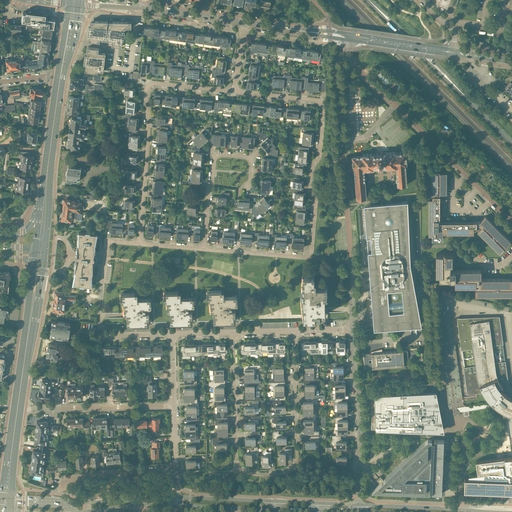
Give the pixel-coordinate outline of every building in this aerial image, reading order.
[(252,0),(251,8),(258,9),(260,0),(256,0),(252,0)] [(460,0),(458,7),(475,14),(476,0),(460,0)] [(38,26),(45,27),(45,28),(52,29),(52,27),(53,27),(54,19),(44,18),(44,14),(24,11),(24,12),(23,11),(23,12),(22,12),(21,21),(22,21),(21,22),(23,23),(38,25),(38,26)] [(91,23),(89,40),(100,41),(101,38),(106,39),(108,20),(96,20),(96,21),(95,21),(93,21),(92,21),(92,22),(91,23)] [(128,27),(131,27),(132,21),(109,21),(107,39),(112,39),(112,45),(122,46),(124,31),(124,30),(124,29),(125,29),(125,28),(126,28),(127,27),(128,27)] [(22,28),(23,26),(11,25),(10,35),(20,36),(21,28),(22,28)] [(152,37),(154,26),(153,26),(151,26),(150,26),(149,26),(149,28),(145,27),(143,35),(152,37)] [(155,26),(154,26),(152,37),(157,38),(157,41),(160,41),(161,38),(162,30),(158,29),(158,28),(157,27),(156,27),(155,27),(155,26)] [(52,31),(52,29),(45,28),(42,27),(42,29),(39,29),(39,30),(38,33),(41,33),(41,37),(38,37),(38,42),(31,41),(31,43),(34,44),(49,46),(50,43),(51,42),(51,40),(50,39),(50,38),(50,36),(51,36),(51,34),(52,34),(53,33),(52,31)] [(166,30),(162,30),(161,38),(169,39),(171,29),(170,29),(169,29),(168,29),(167,29),(166,29),(166,30)] [(169,39),(178,41),(179,32),(175,31),(175,30),(174,30),(174,29),(173,29),(172,29),(171,29),(169,39)] [(183,33),(179,32),(178,41),(186,42),(188,31),(187,31),(186,31),(185,31),(184,31),(183,31),(183,33)] [(195,43),(195,42),(196,35),(192,34),(192,33),(192,32),(191,32),(190,32),(189,31),(188,31),(186,42),(195,43)] [(196,34),(196,35),(195,42),(204,44),(205,33),(204,33),(203,33),(202,33),(201,33),(200,35),(196,34)] [(212,45),(214,37),(210,36),(210,35),(209,34),(208,34),(207,34),(206,33),(205,33),(204,44),(212,45)] [(212,45),(221,46),(223,36),(222,36),(221,36),(220,36),(218,36),(218,37),(214,37),(212,45)] [(223,36),(221,46),(230,48),(231,39),(227,38),(227,37),(226,37),(225,36),(224,36),(223,36)] [(259,52),(261,42),(260,41),(259,41),(258,41),(257,41),(256,42),(256,43),(249,42),(247,52),(250,53),(252,53),(254,53),(254,51),(259,52)] [(265,44),(265,43),(264,42),(263,42),(262,42),(261,42),(259,52),(268,53),(269,45),(265,44)] [(39,51),(48,52),(49,51),(49,50),(49,49),(49,46),(34,44),(33,50),(39,51)] [(269,45),(268,53),(277,55),(278,44),(277,44),(276,44),(275,44),(274,44),(273,44),(273,45),(269,45)] [(279,44),(278,44),(277,55),(285,56),(286,47),(282,47),(283,45),(282,45),(281,45),(280,44),(279,44)] [(88,47),(86,61),(85,70),(98,72),(98,70),(103,71),(106,52),(99,52),(99,48),(88,47)] [(286,47),(285,56),(294,57),(295,47),(294,47),(293,47),(292,47),(291,47),(291,48),(286,47)] [(296,47),(295,47),(294,57),(302,58),(304,50),(300,49),(300,48),(299,48),(298,47),(297,47),(296,47)] [(309,49),(308,49),(308,51),(304,50),(302,58),(311,60),(313,49),(312,49),(311,49),(310,49),(309,49)] [(313,49),(311,60),(320,61),(321,53),(317,52),(317,51),(316,50),(315,50),(314,50),(313,49)] [(48,52),(39,51),(38,59),(38,60),(36,59),(33,59),(32,60),(29,61),(29,59),(25,60),(24,54),(21,54),(21,57),(16,57),(16,59),(12,59),(14,70),(14,71),(17,71),(17,69),(20,69),(20,68),(22,68),(21,61),(25,60),(26,67),(29,67),(31,67),(32,68),(40,67),(40,65),(46,66),(47,61),(48,61),(48,60),(48,59),(48,58),(48,57),(48,52)] [(227,63),(227,62),(225,61),(226,57),(219,56),(218,56),(216,65),(227,66),(227,65),(227,64),(227,63)] [(10,71),(14,71),(14,70),(12,59),(12,58),(5,59),(5,62),(4,63),(5,67),(6,67),(7,70),(10,70),(10,71)] [(164,63),(159,63),(158,75),(159,75),(160,75),(161,75),(162,74),(163,74),(163,73),(167,73),(168,62),(168,59),(165,59),(164,63)] [(146,71),(150,72),(151,60),(147,60),(147,62),(142,61),(141,73),(142,73),(143,73),(144,73),(145,72),(146,71)] [(157,74),(158,75),(159,63),(155,62),(155,60),(151,60),(150,72),(154,72),(154,73),(155,74),(156,74),(157,74)] [(249,68),(249,69),(259,71),(260,62),(258,62),(252,61),(251,65),(250,65),(249,66),(249,67),(249,68)] [(172,62),(168,62),(167,73),(171,74),(171,75),(172,75),(173,76),(174,76),(175,76),(177,65),(172,64),(172,62)] [(181,65),(177,65),(175,76),(177,76),(178,76),(179,76),(180,76),(180,75),(184,75),(185,64),(182,63),(181,65)] [(185,64),(184,75),(188,76),(188,77),(189,77),(190,78),(191,78),(192,78),(193,78),(194,67),(189,66),(189,64),(185,64)] [(199,67),(194,67),(193,78),(194,78),(195,78),(196,78),(197,78),(197,77),(202,77),(203,65),(199,65),(199,67)] [(227,67),(227,66),(216,65),(215,73),(224,74),(224,70),(225,71),(226,70),(226,69),(226,68),(227,67)] [(380,65),(372,74),(384,86),(392,78),(380,65)] [(250,74),(249,78),(258,80),(259,71),(249,69),(248,70),(248,71),(248,72),(248,73),(249,74),(250,74)] [(224,74),(215,73),(212,73),(211,77),(214,77),(214,82),(220,83),(220,85),(224,86),(224,82),(224,81),(224,80),(224,79),(223,79),(224,74)] [(277,87),(278,87),(279,76),(274,75),(274,73),(271,73),(269,84),(274,85),(273,86),(274,86),(275,87),(276,87),(277,87)] [(283,86),(287,86),(288,75),(284,74),(284,76),(279,76),(278,87),(279,87),(280,87),(281,87),(282,87),(283,86)] [(294,89),(295,89),(296,78),(292,77),(292,75),(288,75),(287,86),(291,87),(291,88),(292,88),(293,89),(294,89)] [(299,89),(300,89),(300,87),(304,88),(305,76),(301,76),(301,78),(296,78),(295,89),(296,89),(297,89),(299,89)] [(305,76),(304,88),(308,88),(308,90),(309,90),(310,90),(311,91),(312,91),(314,79),(309,79),(309,77),(305,76)] [(84,78),(78,77),(76,77),(71,77),(70,88),(79,89),(79,90),(79,93),(86,94),(87,91),(86,91),(87,83),(85,83),(85,82),(83,81),(84,80),(84,78)] [(246,85),(246,86),(246,89),(249,90),(250,87),(256,88),(258,80),(249,78),(249,83),(247,82),(247,83),(247,84),(246,85)] [(316,91),(317,91),(317,89),(325,90),(325,78),(319,78),(318,80),(314,79),(312,91),(313,91),(314,91),(315,91),(316,91)] [(124,97),(127,97),(131,97),(132,94),(135,95),(135,89),(132,88),(132,87),(126,86),(126,88),(125,88),(124,97)] [(30,88),(29,96),(36,97),(36,94),(42,95),(42,94),(43,94),(44,91),(42,91),(43,90),(30,88)] [(154,103),(162,104),(163,96),(159,95),(159,94),(158,93),(157,93),(156,93),(155,93),(153,92),(152,96),(154,96),(154,103)] [(79,93),(78,96),(69,95),(68,103),(80,105),(82,105),(83,101),(84,101),(84,97),(86,97),(86,94),(79,93)] [(167,96),(163,96),(162,104),(171,105),(172,94),(170,94),(169,94),(168,95),(167,96)] [(172,94),(171,105),(180,106),(181,97),(176,97),(177,96),(176,95),(175,95),(174,95),(173,95),(172,94)] [(185,98),(181,97),(180,106),(188,107),(189,96),(188,96),(187,96),(186,96),(185,97),(185,98)] [(190,96),(189,96),(188,107),(197,108),(198,99),(194,99),(194,97),(193,97),(192,97),(191,97),(190,96)] [(136,97),(131,97),(127,97),(127,105),(137,106),(137,100),(136,100),(136,97)] [(197,108),(206,109),(207,98),(206,98),(205,98),(204,98),(203,98),(202,98),(202,100),(198,99),(197,108)] [(214,110),(215,101),(211,101),(211,99),(210,99),(209,99),(209,98),(208,98),(207,98),(206,109),(214,110)] [(27,107),(29,107),(39,109),(40,101),(30,100),(30,104),(27,103),(27,107)] [(220,100),(219,100),(219,101),(215,101),(214,110),(214,112),(217,112),(218,111),(218,110),(223,110),(224,100),(223,100),(222,100),(221,100),(220,100)] [(225,100),(224,100),(223,110),(223,113),(231,114),(232,111),(232,103),(228,102),(229,101),(228,101),(227,100),(226,100),(225,100)] [(236,103),(232,103),(232,111),(240,112),(241,102),(240,102),(239,102),(238,102),(237,102),(236,103)] [(242,102),(241,102),(240,112),(240,115),(249,116),(249,113),(250,105),(246,104),(246,103),(245,103),(244,102),(243,102),(242,102)] [(79,113),(80,105),(68,103),(67,111),(79,113)] [(254,105),(250,105),(249,113),(257,114),(259,104),(257,103),(256,103),(255,104),(254,104),(254,105)] [(260,104),(259,104),(257,114),(266,115),(267,106),(263,106),(263,105),(262,104),(261,104),(260,104)] [(126,114),(129,114),(133,115),(133,112),(136,112),(137,106),(127,105),(126,114)] [(272,105),(271,106),(271,107),(267,106),(266,115),(275,116),(276,105),(275,105),(274,105),(273,105),(272,105)] [(278,106),(276,105),(275,116),(283,117),(284,108),(280,108),(280,107),(279,106),(278,106)] [(28,114),(38,116),(39,109),(29,107),(28,114)] [(290,107),(289,107),(289,109),(284,108),(283,117),(292,118),(293,107),(292,107),(291,107),(290,107)] [(294,107),(293,107),(292,118),(301,119),(302,110),(297,110),(298,108),(297,108),(296,108),(295,107),(294,107)] [(307,109),(306,109),(306,111),(302,110),(301,119),(310,120),(310,113),(312,113),(313,109),(310,109),(309,109),(308,109),(307,109)] [(37,123),(38,116),(28,114),(27,114),(27,117),(24,117),(24,123),(33,123),(33,122),(37,123)] [(71,117),(70,125),(84,127),(88,127),(88,124),(87,124),(87,119),(87,115),(79,115),(77,114),(76,117),(71,117)] [(129,114),(128,123),(138,124),(139,118),(137,118),(137,115),(133,115),(129,114)] [(156,125),(161,126),(161,125),(165,126),(166,117),(155,116),(155,122),(156,122),(156,125)] [(138,130),(138,124),(128,123),(125,123),(124,132),(127,132),(130,132),(135,132),(135,129),(138,130)] [(83,131),(84,127),(70,125),(69,133),(85,135),(85,131),(83,131)] [(158,128),(157,134),(167,135),(168,130),(171,130),(172,126),(165,126),(161,125),(161,126),(161,128),(158,128)] [(304,129),(303,137),(313,138),(313,132),(312,132),(312,129),(304,129)] [(31,144),(35,144),(35,142),(36,142),(37,132),(27,131),(26,141),(31,141),(31,144)] [(208,139),(211,139),(212,134),(212,132),(208,131),(205,134),(202,131),(197,135),(205,144),(207,142),(207,140),(208,139)] [(127,140),(130,141),(140,141),(140,136),(139,135),(139,133),(135,132),(130,132),(127,132),(127,140)] [(84,138),(85,135),(69,133),(68,141),(79,142),(79,138),(84,138)] [(158,143),(166,143),(167,135),(157,134),(157,140),(158,140),(158,143)] [(220,135),(212,134),(211,139),(211,143),(213,143),(213,144),(219,145),(220,135)] [(192,149),(194,149),(199,149),(200,146),(201,145),(202,145),(205,144),(197,135),(193,139),(196,142),(192,145),(192,149)] [(229,135),(220,135),(219,145),(225,145),(225,142),(228,143),(229,135)] [(229,135),(228,143),(231,143),(231,146),(237,146),(237,143),(240,143),(240,136),(229,135)] [(261,146),(263,148),(272,141),(268,137),(264,139),(261,136),(258,135),(258,138),(257,143),(260,143),(261,145),(261,146)] [(249,137),(240,136),(240,143),(243,144),(242,147),(248,147),(249,137)] [(258,138),(249,137),(248,147),(254,148),(254,146),(257,146),(257,143),(258,138)] [(303,137),(302,146),(306,147),(311,147),(311,144),(312,144),(313,138),(303,137)] [(80,142),(79,142),(68,141),(67,146),(71,146),(71,148),(79,150),(80,142)] [(139,147),(140,141),(130,141),(129,149),(138,150),(138,147),(139,147)] [(267,152),(267,155),(272,155),(275,156),(275,152),(272,148),(275,146),(272,141),(263,148),(265,151),(266,151),(267,152)] [(156,151),(166,152),(166,143),(158,143),(158,146),(156,145),(156,151)] [(299,146),(298,154),(309,155),(309,149),(306,149),(306,147),(302,146),(299,146)] [(194,149),(193,157),(203,158),(204,152),(202,152),(203,149),(199,149),(194,149)] [(22,155),(21,161),(30,162),(31,160),(31,159),(32,159),(32,156),(32,155),(28,154),(28,152),(19,151),(18,155),(22,155)] [(157,157),(156,160),(165,161),(166,152),(156,151),(155,157),(157,157)] [(131,162),(138,162),(139,156),(137,156),(137,153),(127,152),(127,155),(128,156),(128,158),(127,158),(126,159),(125,160),(125,161),(125,162),(125,163),(126,163),(126,164),(127,164),(128,164),(129,164),(130,164),(130,163),(131,163),(131,162)] [(353,168),(350,168),(351,172),(355,172),(357,198),(366,197),(364,169),(376,168),(377,171),(384,171),(384,167),(396,166),(398,185),(407,185),(405,165),(407,165),(406,160),(407,160),(406,156),(405,152),(396,153),(396,152),(385,152),(385,153),(373,154),(373,153),(362,154),(362,155),(352,156),(353,160),(352,160),(353,164),(353,168)] [(262,157),(262,163),(272,164),(272,155),(267,155),(264,154),(264,157),(262,157)] [(298,154),(298,163),(303,164),(306,164),(307,161),(308,161),(309,155),(298,154)] [(193,157),(193,166),(200,167),(200,164),(203,164),(203,158),(193,157)] [(155,163),(154,169),(164,169),(165,161),(156,160),(156,163),(155,163)] [(31,162),(30,162),(21,161),(21,165),(19,164),(19,168),(25,169),(25,170),(27,170),(27,169),(30,169),(30,166),(31,166),(31,162)] [(69,165),(67,179),(67,182),(72,183),(72,180),(77,181),(78,176),(80,176),(81,167),(74,166),(75,164),(73,162),(71,162),(70,163),(69,165)] [(271,173),(272,164),(262,163),(261,169),(263,169),(262,172),(271,173)] [(305,167),(303,166),(303,164),(298,163),(295,163),(294,172),(295,172),(295,173),(301,174),(301,172),(304,173),(305,167)] [(193,166),(192,175),(202,176),(202,170),(199,169),(200,167),(193,166)] [(130,177),(130,176),(137,177),(137,171),(136,171),(136,168),(135,168),(132,167),(126,167),(126,170),(127,170),(127,173),(126,173),(125,173),(125,174),(124,174),(124,175),(124,176),(124,177),(124,178),(125,178),(125,179),(126,179),(127,179),(128,179),(129,178),(130,177)] [(155,177),(163,178),(164,169),(154,169),(154,175),(155,175),(155,177)] [(437,171),(437,172),(430,172),(430,198),(428,198),(429,226),(429,234),(432,234),(432,239),(443,239),(443,232),(473,233),(473,226),(478,226),(478,224),(480,224),(482,226),(477,232),(499,253),(504,249),(506,249),(506,248),(506,246),(511,242),(485,216),(480,221),(477,221),(441,221),(441,214),(441,201),(441,193),(447,193),(447,184),(447,172),(440,172),(439,171),(437,171)] [(202,181),(202,176),(192,175),(191,183),(200,184),(200,181),(202,181)] [(18,183),(28,184),(29,177),(18,176),(17,179),(19,179),(18,183)] [(260,185),(270,185),(271,177),(262,176),(262,179),(260,179),(260,185)] [(153,180),(153,186),(163,187),(163,178),(155,177),(155,180),(153,180)] [(293,189),(296,190),(300,190),(300,187),(303,187),(303,181),(300,181),(300,179),(295,179),(294,180),(293,180),(293,189)] [(129,192),(129,191),(136,192),(136,186),(135,186),(135,183),(134,182),(131,182),(125,182),(125,185),(126,185),(126,188),(125,188),(124,188),(123,188),(123,189),(123,190),(122,190),(122,191),(122,192),(123,192),(123,193),(124,193),(124,194),(125,194),(126,194),(127,194),(127,193),(128,193),(128,192),(129,192)] [(27,191),(28,184),(18,183),(18,187),(16,186),(16,190),(27,191)] [(261,193),(264,194),(269,194),(270,185),(260,185),(259,190),(261,191),(261,193)] [(153,195),(162,196),(163,187),(153,186),(152,192),(154,192),(153,195)] [(295,198),(305,199),(305,193),(304,193),(304,190),(300,190),(296,190),(295,198)] [(261,197),(259,199),(266,208),(270,204),(268,201),(271,198),(272,194),(269,194),(264,194),(264,196),(263,197),(261,197)] [(152,198),(151,203),(161,204),(162,196),(153,195),(153,198),(152,198)] [(217,205),(226,206),(226,197),(225,197),(225,195),(220,195),(220,196),(216,196),(216,202),(217,202),(217,205)] [(127,206),(134,206),(135,200),(133,200),(134,197),(132,197),(129,197),(124,196),(123,200),(125,200),(124,203),(123,203),(122,203),(122,204),(121,204),(121,205),(121,206),(121,207),(122,207),(122,208),(123,208),(124,209),(125,209),(125,208),(126,208),(127,208),(127,207),(127,206)] [(243,208),(244,198),(238,197),(238,199),(235,199),(234,207),(243,208)] [(63,203),(64,203),(63,209),(73,211),(73,210),(80,211),(80,209),(84,209),(84,205),(81,204),(81,202),(80,202),(80,201),(79,200),(77,200),(76,201),(73,201),(73,200),(70,200),(70,198),(66,198),(66,199),(65,199),(65,200),(63,199),(62,200),(62,202),(63,203)] [(243,208),(252,209),(252,204),(253,200),(250,200),(250,198),(244,198),(243,208)] [(297,207),(301,207),(301,205),(304,205),(305,199),(295,198),(294,204),(293,204),(293,207),(297,207)] [(255,204),(252,204),(252,209),(251,213),(255,213),(255,211),(259,208),(262,212),(266,208),(259,199),(256,201),(256,203),(255,204)] [(418,325),(415,289),(407,241),(410,241),(408,200),(364,207),(374,329),(418,325)] [(161,213),(161,204),(151,203),(151,209),(152,209),(152,212),(161,213)] [(188,206),(187,215),(196,215),(196,212),(197,213),(198,207),(195,206),(195,205),(189,204),(189,206),(188,206)] [(226,206),(217,205),(217,208),(215,208),(215,214),(218,214),(218,216),(224,216),(224,215),(225,215),(226,206)] [(297,207),(296,216),(306,217),(307,211),(305,211),(306,208),(301,207),(297,207)] [(73,212),(73,211),(63,209),(63,214),(61,214),(60,215),(60,217),(61,218),(62,218),(62,219),(63,219),(63,220),(66,221),(66,220),(71,220),(71,217),(75,217),(75,218),(82,219),(83,213),(73,212)] [(306,222),(306,217),(296,216),(296,225),(304,225),(305,222),(306,222)] [(109,220),(108,226),(108,228),(111,228),(111,231),(112,231),(112,232),(113,232),(114,233),(115,233),(116,233),(117,222),(117,221),(109,220)] [(125,229),(126,226),(126,222),(123,221),(123,223),(117,222),(116,233),(118,233),(119,233),(120,233),(121,233),(121,231),(122,232),(122,229),(125,229)] [(129,222),(126,222),(126,226),(125,229),(128,230),(128,232),(129,232),(129,234),(130,234),(131,234),(132,234),(134,234),(135,224),(129,223),(129,222)] [(147,230),(147,236),(148,236),(150,236),(152,235),(152,234),(153,234),(153,232),(156,232),(157,224),(154,224),(154,225),(148,225),(147,225),(146,225),(146,226),(145,226),(145,227),(145,228),(146,229),(147,230)] [(157,224),(156,232),(159,232),(159,235),(160,235),(160,236),(161,236),(162,237),(163,237),(164,237),(165,225),(157,224)] [(168,237),(169,237),(169,235),(170,236),(171,233),(174,233),(174,226),(165,225),(164,237),(166,237),(167,237),(168,237)] [(174,226),(174,233),(177,234),(176,236),(177,236),(177,237),(178,238),(179,238),(181,238),(182,238),(183,226),(183,225),(177,225),(177,226),(174,226)] [(185,238),(187,238),(187,237),(188,237),(188,235),(191,235),(192,227),(183,226),(182,238),(183,239),(184,238),(185,238)] [(192,227),(191,235),(194,235),(194,237),(195,237),(194,239),(197,240),(199,240),(200,229),(194,229),(195,227),(192,227)] [(220,237),(221,229),(212,229),(212,230),(211,230),(210,230),(210,231),(209,231),(209,232),(209,233),(209,234),(210,234),(210,235),(211,235),(211,241),(212,241),(213,241),(215,241),(216,241),(216,239),(217,239),(217,237),(220,237)] [(227,242),(228,242),(229,230),(221,229),(220,237),(223,238),(223,240),(224,240),(224,241),(225,242),(226,242),(227,242)] [(238,231),(229,230),(228,242),(229,242),(231,242),(232,242),(233,242),(233,241),(234,241),(234,238),(237,239),(238,231)] [(76,271),(75,274),(74,279),(74,283),(92,285),(92,273),(93,273),(93,264),(93,261),(96,262),(97,257),(94,257),(95,253),(96,246),(95,245),(98,233),(97,233),(79,231),(79,235),(78,243),(78,249),(77,254),(77,259),(76,265),(75,270),(76,271)] [(247,232),(238,231),(237,239),(240,239),(240,241),(241,241),(241,243),(242,243),(243,243),(244,244),(246,244),(247,232)] [(255,232),(247,232),(246,244),(247,244),(248,244),(249,244),(250,244),(251,242),(252,240),(255,240),(255,232)] [(263,245),(264,233),(255,232),(255,240),(258,240),(257,243),(258,243),(258,244),(259,245),(261,245),(262,245),(263,245)] [(273,234),(264,233),(263,245),(264,245),(265,245),(267,245),(268,245),(268,244),(269,244),(269,241),(272,242),(273,234)] [(281,234),(273,234),(272,242),(275,242),(275,244),(276,244),(276,246),(277,246),(278,246),(279,247),(280,247),(281,234)] [(286,243),(289,243),(290,235),(281,234),(280,247),(281,247),(283,247),(284,247),(285,246),(285,245),(286,245),(286,243)] [(293,246),(293,247),(294,247),(295,248),(296,248),(298,248),(299,236),(290,235),(289,243),(292,243),(292,246),(293,246)] [(307,237),(299,236),(298,248),(299,248),(300,248),(301,248),(302,248),(303,246),(303,247),(304,244),(307,245),(307,237)] [(455,286),(475,286),(481,286),(481,277),(481,274),(481,269),(481,268),(478,268),(451,268),(451,262),(454,262),(454,259),(454,250),(453,250),(453,253),(436,253),(436,273),(439,273),(439,278),(455,278),(455,286)] [(0,271),(0,288),(7,290),(9,272),(0,271)] [(123,293),(121,293),(121,298),(121,302),(124,302),(124,307),(124,312),(124,313),(124,314),(125,317),(125,318),(125,323),(127,323),(148,323),(152,323),(152,324),(153,324),(165,324),(165,322),(171,322),(191,322),(195,322),(195,323),(196,323),(208,323),(208,321),(214,321),(234,321),(239,320),(239,322),(252,322),(252,320),(258,320),(296,319),(302,319),(302,320),(313,320),(313,318),(315,318),(328,318),(328,312),(328,307),(326,307),(325,307),(325,297),(326,297),(327,297),(327,291),(327,285),(316,286),(316,281),(316,275),(314,275),(304,275),(303,275),(302,280),(302,286),(302,291),(301,291),(301,297),(302,302),(302,303),(270,303),(267,304),(267,306),(268,309),(257,313),(246,309),(246,304),(241,304),(238,304),(238,300),(236,300),(236,295),(233,295),(225,296),(224,296),(224,290),(209,291),(208,291),(208,296),(208,300),(211,300),(211,305),(198,305),(196,305),(195,305),(195,302),(193,302),(193,296),(190,296),(182,297),(181,297),(181,291),(166,292),(165,292),(165,297),(165,301),(167,301),(167,306),(154,306),(152,306),(152,303),(150,303),(150,297),(146,298),(139,298),(138,298),(138,292),(123,293)] [(481,286),(475,286),(475,295),(511,295),(511,277),(481,277),(481,286)] [(54,297),(54,310),(60,310),(59,313),(65,313),(65,300),(75,300),(75,295),(62,295),(62,290),(55,290),(55,297),(54,297)] [(0,322),(3,323),(4,315),(6,315),(8,315),(8,314),(9,312),(8,312),(9,311),(7,311),(7,307),(4,307),(5,304),(2,304),(2,302),(0,301),(0,322)] [(446,377),(450,408),(465,406),(451,314),(440,315),(437,316),(446,377)] [(511,397),(510,396),(508,395),(506,394),(505,393),(503,391),(501,389),(509,388),(505,361),(495,362),(492,345),(503,344),(499,316),(457,317),(461,349),(473,348),(476,365),(463,366),(467,394),(483,392),(485,393),(486,395),(487,396),(488,398),(489,399),(491,401),(492,402),(493,403),(501,402),(504,416),(507,416),(511,448),(511,450),(511,455),(476,461),(477,473),(468,474),(468,477),(465,477),(464,489),(511,491),(511,397)] [(70,330),(70,327),(70,326),(70,323),(53,321),(53,324),(52,325),(51,333),(52,333),(51,336),(68,338),(69,335),(70,332),(71,332),(71,331),(71,330),(70,330)] [(310,353),(310,340),(309,341),(308,341),(306,341),(305,341),(304,341),(304,342),(301,342),(301,353),(310,353)] [(316,341),(314,341),(313,341),(312,341),(310,340),(310,353),(319,352),(319,341),(316,341)] [(328,352),(327,351),(327,340),(326,340),(325,340),(324,340),(323,341),(322,341),(319,341),(319,352),(328,352)] [(333,341),(332,340),(331,340),(330,340),(328,340),(327,340),(327,351),(333,351),(333,354),(336,354),(336,341),(333,341)] [(340,340),(339,341),(336,341),(336,354),(340,353),(339,350),(345,350),(345,340),(343,340),(342,340),(340,340)] [(279,342),(276,342),(276,353),(285,353),(285,352),(286,352),(286,351),(287,351),(287,350),(287,349),(287,348),(286,348),(286,347),(285,347),(285,341),(284,341),(283,341),(281,341),(280,342),(279,342)] [(216,344),(217,355),(217,356),(220,356),(220,355),(226,355),(226,353),(227,353),(227,352),(228,351),(228,350),(227,350),(227,349),(226,349),(225,349),(225,342),(224,342),(223,343),(222,343),(221,343),(219,343),(219,344),(216,344)] [(245,342),(244,343),(241,343),(241,354),(250,354),(250,342),(249,342),(248,342),(247,342),(245,342)] [(251,342),(250,342),(250,354),(259,354),(259,343),(256,343),(254,342),(253,342),(252,342),(251,342)] [(259,343),(259,354),(259,355),(262,355),(262,352),(268,352),(267,342),(266,342),(265,342),(264,342),(263,342),(262,342),(262,343),(259,343)] [(267,342),(268,352),(268,354),(276,353),(276,342),(273,342),(272,342),(271,342),(270,342),(268,342),(267,342)] [(48,352),(47,359),(47,360),(51,360),(52,360),(52,359),(57,360),(59,350),(59,351),(61,350),(62,347),(61,346),(60,346),(58,344),(57,344),(49,343),(47,352),(48,352)] [(186,344),(185,344),(185,345),(181,345),(182,356),(191,355),(190,343),(189,343),(188,343),(187,344),(186,344)] [(191,343),(190,343),(191,355),(199,355),(199,344),(196,344),(195,344),(194,343),(193,343),(191,343)] [(203,354),(208,353),(208,343),(207,343),(205,343),(204,343),(203,343),(202,344),(199,344),(199,355),(203,355),(203,354)] [(213,355),(217,355),(216,344),(213,344),(213,343),(212,343),(211,343),(210,343),(209,343),(208,343),(208,353),(213,353),(213,355)] [(136,346),(136,357),(136,358),(140,358),(140,357),(145,357),(145,344),(143,345),(142,345),(141,345),(140,345),(139,345),(139,346),(136,346)] [(146,344),(145,344),(145,357),(154,356),(153,345),(150,345),(149,345),(148,345),(147,344),(146,344)] [(153,345),(154,356),(163,356),(162,355),(163,355),(164,354),(164,353),(165,353),(165,352),(164,351),(163,350),(162,350),(162,344),(161,344),(160,344),(159,344),(158,345),(156,345),(153,345)] [(109,345),(108,345),(106,346),(104,346),(104,347),(101,347),(101,359),(105,359),(105,358),(110,358),(110,345),(109,345)] [(119,357),(119,346),(116,346),(114,346),(113,346),(112,345),(111,345),(110,345),(110,358),(119,357)] [(123,345),(122,346),(119,346),(119,357),(128,357),(127,345),(126,345),(125,345),(124,345),(123,345)] [(128,357),(136,357),(136,346),(133,346),(132,345),(130,345),(129,345),(127,345),(128,357)] [(370,352),(371,353),(363,354),(364,369),(406,365),(405,350),(382,352),(381,349),(370,352)] [(305,371),(305,372),(315,372),(315,367),(320,366),(320,363),(304,364),(304,371),(305,371)] [(333,369),(333,372),(345,372),(345,371),(345,370),(344,370),(344,369),(344,368),(343,367),(343,366),(337,366),(337,363),(331,363),(331,368),(333,369)] [(273,369),(273,373),(284,373),(284,372),(285,372),(285,364),(268,364),(268,366),(273,369)] [(213,375),(224,374),(224,373),(225,373),(225,365),(208,366),(208,367),(213,368),(213,375)] [(245,374),(256,373),(256,369),(260,366),(260,365),(244,365),(244,373),(245,373),(245,374)] [(190,366),(190,369),(184,370),(184,371),(184,372),(183,372),(183,373),(183,374),(183,375),(183,376),(194,375),(194,372),(197,371),(196,366),(190,366)] [(304,374),(304,381),(320,381),(320,379),(315,377),(315,372),(305,372),(305,374),(304,374)] [(343,378),(343,376),(344,376),(344,375),(345,374),(345,373),(345,372),(333,372),(333,375),(331,376),(331,381),(333,381),(338,381),(337,378),(343,378)] [(244,375),(244,383),(261,382),(261,381),(256,378),(256,373),(245,374),(245,375),(244,375)] [(284,373),(273,373),(273,378),(268,381),(269,382),(285,382),(285,374),(284,374),(284,373)] [(151,383),(151,378),(151,374),(145,374),(145,378),(145,382),(149,382),(149,383),(149,395),(156,395),(156,383),(151,383)] [(224,374),(213,375),(213,378),(209,382),(209,383),(225,383),(225,376),(224,376),(224,374)] [(184,380),(184,382),(190,381),(190,384),(197,384),(197,379),(194,378),(194,375),(183,376),(183,377),(183,378),(184,379),(184,380)] [(41,387),(51,388),(51,384),(54,384),(55,376),(49,376),(48,380),(43,379),(42,382),(41,382),(40,386),(42,386),(41,387)] [(320,381),(304,381),(304,389),(305,389),(305,390),(314,390),(314,385),(315,385),(320,382),(320,381)] [(335,387),(335,390),(347,390),(347,389),(347,388),(346,387),(346,386),(345,386),(345,385),(345,384),(339,384),(339,381),(338,381),(333,381),(333,386),(335,387)] [(76,386),(76,397),(83,397),(83,388),(86,388),(86,382),(82,382),(82,384),(79,384),(79,386),(76,386)] [(261,382),(244,383),(244,390),(246,390),(246,391),(256,391),(256,386),(261,384),(261,382)] [(273,386),(273,391),(284,390),(284,389),(285,389),(285,382),(269,382),(269,384),(273,386)] [(76,397),(76,386),(72,386),(71,385),(69,385),(69,383),(65,383),(65,389),(68,389),(69,397),(76,397)] [(213,387),(214,392),(224,392),(224,390),(225,390),(225,383),(209,383),(209,385),(213,387)] [(183,393),(183,394),(195,393),(195,390),(197,389),(197,384),(190,384),(191,387),(185,388),(185,389),(184,390),(184,391),(183,392),(183,393)] [(52,388),(51,388),(41,387),(41,390),(40,390),(39,396),(40,396),(41,397),(42,398),(43,398),(44,397),(50,397),(50,393),(52,393),(52,388)] [(284,390),(273,391),(273,395),(269,398),(269,400),(272,400),(280,399),(285,399),(285,392),(284,392),(284,390)] [(314,390),(305,390),(305,391),(304,391),(304,399),(309,399),(315,398),(321,398),(321,397),(316,394),(316,390),(314,390)] [(345,396),(345,394),(346,394),(346,393),(346,392),(347,392),(347,391),(347,390),(335,390),(335,393),(333,394),(333,399),(335,399),(339,399),(339,396),(345,396)] [(256,391),(246,391),(246,393),(244,393),(245,400),(261,400),(261,398),(257,395),(256,391)] [(436,391),(411,392),(373,394),(373,395),(371,427),(376,427),(376,429),(444,431),(436,391)] [(224,392),(214,392),(214,397),(209,399),(209,401),(215,401),(221,401),(226,400),(226,393),(224,393),(224,392)] [(191,403),(192,403),(192,402),(197,402),(197,397),(195,396),(195,393),(183,394),(183,395),(184,396),(184,397),(184,398),(185,398),(185,400),(191,399),(191,403)] [(303,402),(303,403),(303,404),(302,404),(302,405),(302,406),(302,407),(302,408),(313,408),(313,405),(316,404),(315,398),(309,399),(309,402),(303,402)] [(280,399),(272,400),(272,406),(276,408),(276,412),(286,411),(286,405),(281,406),(280,399)] [(337,405),(337,408),(349,408),(349,407),(349,406),(348,406),(348,405),(348,404),(347,403),(347,402),(341,402),(341,399),(339,399),(335,399),(335,404),(337,405)] [(217,406),(218,410),(229,409),(229,408),(229,407),(228,407),(228,406),(228,405),(227,405),(227,403),(221,403),(221,401),(215,401),(215,406),(217,406)] [(199,402),(197,402),(192,402),(192,403),(192,405),(187,406),(187,407),(186,408),(186,409),(185,410),(185,411),(185,412),(197,411),(197,408),(199,407),(199,402)] [(250,406),(245,406),(245,412),(255,412),(255,409),(259,407),(259,403),(250,403),(250,406)] [(313,408),(302,408),(302,409),(302,410),(303,411),(303,412),(303,414),(309,414),(309,417),(316,416),(316,411),(313,411),(313,408)] [(347,414),(347,412),(348,412),(348,411),(348,410),(349,410),(349,409),(349,408),(337,408),(337,411),(335,412),(335,417),(341,417),(341,414),(347,414)] [(215,419),(222,418),(222,415),(228,415),(228,414),(228,413),(229,412),(229,411),(229,410),(229,409),(218,410),(218,413),(215,413),(215,419)] [(193,417),(193,420),(198,420),(199,420),(199,415),(197,414),(197,411),(185,412),(185,413),(185,414),(186,414),(186,415),(187,416),(187,418),(193,417)] [(250,422),(245,422),(245,428),(255,428),(255,424),(259,422),(259,415),(252,416),(253,419),(250,419),(250,422)] [(278,415),(272,415),(272,422),(276,424),(276,427),(286,427),(286,421),(281,421),(281,418),(278,418),(278,415)] [(316,416),(309,417),(309,420),(303,420),(303,421),(303,422),(303,423),(302,424),(302,425),(302,426),(314,425),(313,422),(316,422),(316,416)] [(338,423),(338,426),(349,426),(349,425),(349,424),(349,423),(348,422),(348,421),(348,420),(342,420),(341,417),(335,417),(335,422),(338,423)] [(75,418),(75,425),(79,425),(79,427),(87,427),(91,427),(90,421),(83,421),(83,418),(75,418)] [(123,427),(123,426),(122,418),(115,418),(115,427),(123,427)] [(152,421),(150,421),(150,425),(152,425),(153,429),(159,429),(159,422),(160,422),(160,418),(152,418),(152,421)] [(218,424),(218,428),(229,427),(229,426),(229,425),(229,424),(228,423),(228,421),(222,421),(222,418),(215,419),(215,424),(218,424)] [(36,428),(47,429),(52,430),(53,426),(49,426),(49,422),(48,422),(48,421),(43,420),(43,421),(37,421),(36,428)] [(184,429),(184,430),(196,429),(196,426),(198,425),(198,420),(193,420),(191,420),(191,423),(185,424),(186,425),(185,426),(185,427),(184,427),(184,428),(184,429)] [(314,425),(302,426),(302,427),(302,428),(303,428),(303,429),(303,430),(304,430),(304,432),(310,432),(310,435),(316,435),(316,429),(314,429),(314,425)] [(349,428),(349,427),(349,426),(338,426),(338,429),(335,430),(335,435),(338,435),(342,435),(342,432),(348,432),(348,430),(349,429),(349,428)] [(216,437),(219,437),(222,437),(222,433),(228,433),(228,432),(228,431),(229,431),(229,430),(229,429),(229,428),(229,427),(218,428),(218,431),(216,431),(216,437)] [(36,431),(36,435),(46,436),(48,436),(48,433),(46,433),(47,429),(36,428),(36,429),(35,431),(36,431)] [(185,434),(186,434),(186,436),(192,435),(192,439),(193,439),(198,438),(198,433),(196,432),(196,429),(184,430),(184,431),(185,432),(185,433),(185,434)] [(279,430),(272,430),(273,437),(276,439),(277,443),(286,442),(286,436),(281,436),(281,433),(279,434),(279,430)] [(250,437),(245,437),(246,443),(256,443),(255,440),(259,438),(259,432),(256,432),(256,434),(250,434),(250,437)] [(46,436),(36,435),(35,442),(41,442),(40,447),(46,448),(47,440),(46,440),(46,436)] [(338,438),(338,435),(335,435),(332,435),(332,442),(336,444),(336,447),(346,447),(346,441),(341,441),(341,438),(338,438)] [(310,441),(305,441),(306,447),(316,447),(316,443),(319,441),(319,436),(310,436),(310,441)] [(219,440),(219,437),(216,437),(213,437),(213,444),(217,446),(217,449),(227,449),(227,443),(222,443),(222,440),(219,440)] [(200,438),(198,438),(193,439),(193,442),(191,442),(191,445),(186,445),(186,451),(196,451),(196,447),(200,445),(200,438)] [(429,443),(392,476),(381,486),(380,483),(372,491),(442,493),(443,476),(444,440),(428,439),(427,440),(429,443)] [(45,455),(46,448),(40,447),(40,451),(34,451),(33,458),(43,459),(44,455),(45,455)] [(110,453),(108,453),(106,453),(105,447),(102,448),(103,454),(106,454),(107,463),(111,462),(111,463),(114,463),(113,452),(110,452),(110,453)] [(283,452),(280,452),(280,462),(286,462),(286,457),(289,457),(289,455),(292,455),(292,448),(285,449),(283,452)] [(249,453),(246,453),(246,463),(252,463),(252,458),(255,458),(255,456),(258,455),(258,449),(251,449),(249,453)] [(341,453),(339,454),(339,450),(332,451),(332,457),(336,459),(336,463),(346,462),(346,456),(341,456),(341,453)] [(76,457),(73,458),(73,461),(76,461),(77,467),(84,466),(83,458),(86,458),(85,451),(79,451),(80,456),(76,457)] [(113,452),(114,463),(118,462),(121,461),(120,451),(113,452)] [(266,455),(262,456),(263,466),(269,465),(268,460),(271,460),(271,451),(268,452),(266,455)] [(93,461),(91,461),(91,464),(93,464),(93,465),(100,464),(99,455),(92,456),(93,461)] [(191,460),(186,460),(187,466),(197,466),(197,462),(200,460),(200,457),(191,457),(191,460)] [(66,460),(57,461),(57,460),(55,460),(54,465),(58,465),(58,469),(67,468),(66,460)] [(42,466),(32,464),(31,473),(35,473),(35,472),(41,473),(41,472),(43,472),(44,466),(43,466),(42,466)]
